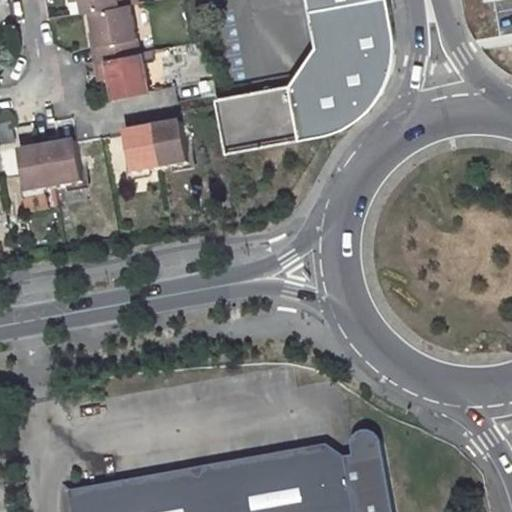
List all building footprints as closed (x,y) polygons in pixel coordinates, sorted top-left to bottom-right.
[(117,0),(89,5),(95,38),(90,39),(93,56),(137,47),(129,0),(117,0)] [(283,86),(210,99),(220,154),(320,136),(336,130),(353,120),(361,113),(368,105),(374,98),(379,89),(385,71),(388,53),(388,38),(380,0),(299,0),(308,48),(283,86)] [(137,47),(93,56),(95,69),(106,67),(108,75),(111,93),(147,87),(140,47),(137,47)] [(106,67),(95,69),(96,76),(108,75),(106,67)] [(182,117),(153,122),(161,165),(190,158),(182,117)] [(153,122),(127,127),(135,170),(161,165),(153,122)] [(77,137),(49,142),(56,183),(84,178),(77,137)] [(49,142),(21,147),(28,189),(56,183),(49,142)] [(355,457),(346,458),(329,446),(72,492),(75,511),(395,511),(383,443),(382,440),(379,436),(373,432),(366,432),(362,433),(357,437),(354,443),(354,448),(355,457)]
